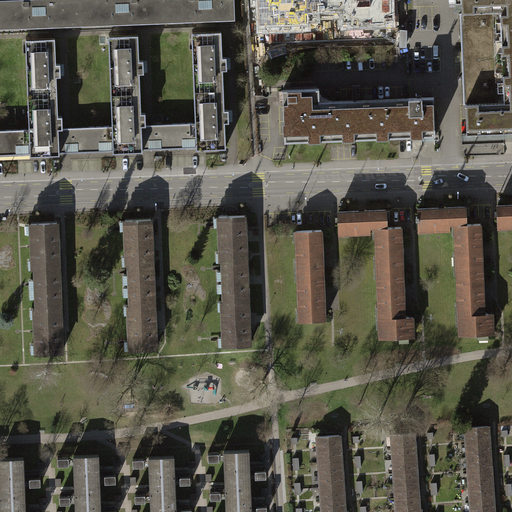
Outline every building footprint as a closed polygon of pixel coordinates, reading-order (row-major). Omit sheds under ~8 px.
[(0,0),(0,26),(232,18),(231,0),(0,0)] [(391,0),(252,0),(253,4),(258,4),(259,29),(393,24),(391,0)] [(466,126),(465,134),(509,132),(511,131),(511,0),(459,0),(460,12),(458,12),(461,84),(462,104),(466,106),(466,126)] [(190,33),(193,122),(194,147),(194,149),(224,148),(219,32),(190,33)] [(107,45),(110,125),(111,150),(111,152),(141,151),(141,149),(140,124),(136,35),(107,36),(107,45)] [(27,115),(27,129),(28,153),(28,155),(57,154),(57,152),(56,127),(53,38),(24,39),(27,115)] [(425,135),(436,135),(436,128),(435,107),(435,97),(319,101),(319,90),(282,91),(282,102),(284,135),(284,141),(310,140),(322,139),(344,138),(356,138),(378,137),(391,137),(413,136),(425,135)] [(164,123),(140,124),(141,149),(194,147),(193,122),(164,123)] [(70,127),(56,127),(57,152),(111,150),(110,125),(70,127)] [(27,129),(0,129),(0,154),(28,153),(27,129)] [(511,204),(495,205),(496,223),(506,223),(506,227),(511,226),(511,204)] [(447,224),(456,224),(465,224),(464,214),(461,214),(461,206),(416,208),(417,227),(426,226),(426,229),(447,229),(447,224)] [(337,211),(337,230),(347,229),(347,232),(368,232),(368,227),(376,227),(386,227),(385,217),(381,217),(381,210),(337,211)] [(222,299),(224,346),(247,345),(246,298),(244,255),(243,216),(239,216),(223,216),(219,216),(220,256),(222,299)] [(129,306),(130,349),(154,348),(153,328),(152,305),(151,260),(149,219),(125,220),(127,261),(129,306)] [(31,223),(36,353),(60,352),(55,222),(31,223)] [(457,253),(459,314),(482,313),(478,223),(465,224),(456,224),(456,230),(457,253)] [(379,305),(379,317),(402,316),(399,227),(386,227),(376,227),(377,241),(377,255),(378,280),(379,305)] [(296,230),(300,321),(323,320),(320,229),(296,230)] [(482,313),(459,314),(459,324),(457,324),(458,334),(478,333),(491,332),(491,313),(482,313)] [(402,316),(379,317),(379,328),(378,328),(378,331),(378,337),(412,336),(411,316),(402,316)] [(486,426),(464,427),(465,442),(487,440),(486,426)] [(390,433),(390,446),(412,445),(412,432),(390,433)] [(317,449),(338,447),(337,435),(316,436),(317,449)] [(487,440),(465,442),(466,457),(488,455),(487,440)] [(390,446),(391,459),(413,457),(412,445),(390,446)] [(318,461),(339,460),(338,447),(317,449),(318,461)] [(250,511),(250,498),(248,463),(247,449),(235,450),(222,450),(223,483),(224,511),(250,511)] [(99,511),(99,503),(97,454),(83,454),(71,455),(73,488),(73,511),(99,511)] [(174,511),(174,502),(173,469),(173,455),(160,455),(146,456),(147,486),(148,511),(174,511)] [(488,455),(466,457),(467,471),(489,470),(488,455)] [(23,511),(24,507),(22,471),(22,457),(9,458),(0,457),(0,511),(23,511)] [(391,459),(392,472),(414,470),(413,457),(391,459)] [(318,474),(340,472),(339,460),(318,461),(318,474)] [(267,479),(267,470),(257,469),(257,478),(267,479)] [(392,472),(393,485),(415,483),(414,470),(392,472)] [(489,470),(467,471),(468,486),(490,485),(489,470)] [(319,486),(341,485),(340,472),(318,474),(319,486)] [(117,482),(116,474),(105,474),(106,483),(117,482)] [(393,485),(394,497),(416,496),(415,483),(393,485)] [(320,499),(341,497),(341,485),(319,486),(320,499)] [(490,485),(468,486),(469,501),(491,499),(490,485)] [(394,497),(395,510),(397,509),(417,508),(416,496),(394,497)] [(322,511),(342,510),(341,497),(320,499),(321,511),(322,511)] [(492,511),(491,499),(469,501),(469,511),(492,511)]
